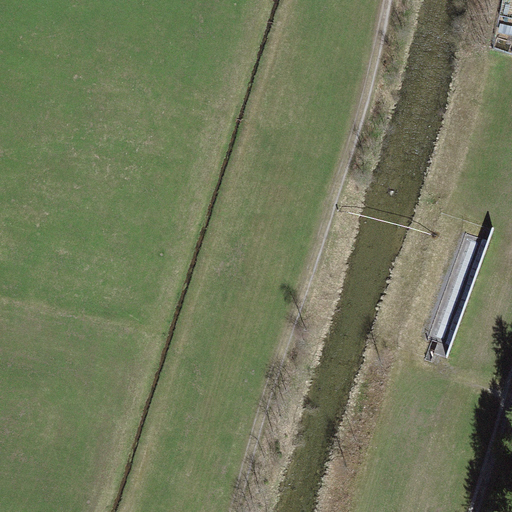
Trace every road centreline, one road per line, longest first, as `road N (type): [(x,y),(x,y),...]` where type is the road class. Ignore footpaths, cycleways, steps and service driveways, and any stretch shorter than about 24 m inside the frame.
road 1 (track): [(234,511),(393,0)]
road 2 (track): [(511,384),(473,511)]
